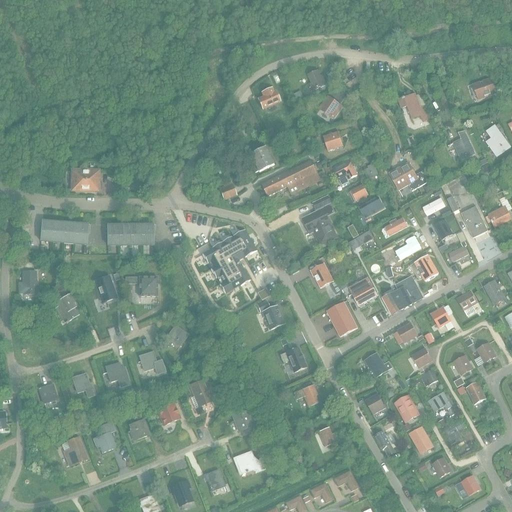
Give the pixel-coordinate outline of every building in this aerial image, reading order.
[(318,71),(308,76),(311,83),(309,84),(313,91),(326,85),(322,76),(320,76),(318,71)] [(487,84),(485,80),(472,85),(478,100),(497,94),(493,82),(487,84)] [(266,108),(280,102),(276,91),(274,92),(272,87),(262,92),(265,100),(263,101),(266,108)] [(423,122),(431,119),(426,106),(420,108),(415,94),(404,98),(404,97),(398,99),(402,109),(407,107),(412,118),(421,115),(423,122)] [(334,120),(343,108),(328,97),(319,110),(334,120)] [(511,147),(495,125),(487,131),(492,138),(487,142),(492,149),(494,148),(499,155),(511,147)] [(328,151),(343,146),(339,132),(323,137),(328,151)] [(475,154),(472,148),(464,132),(458,134),(461,140),(453,144),(461,161),(475,154)] [(260,172),(275,164),(266,148),(251,155),(260,172)] [(291,194),(321,180),(312,161),(262,185),(268,197),(288,187),(291,194)] [(338,178),(339,178),(342,183),(357,175),(351,162),(335,171),(338,178)] [(409,164),(388,176),(398,192),(408,186),(412,192),(428,182),(422,172),(416,176),(409,164)] [(377,174),(373,165),(369,166),(370,168),(364,171),(367,178),(377,174)] [(99,191),(99,171),(73,171),(72,191),(99,191)] [(368,196),(362,185),(351,191),(356,201),(368,196)] [(224,200),(236,196),(232,186),(220,190),(224,200)] [(501,213),(490,218),(495,227),(511,219),(508,212),(511,209),(504,192),(498,195),(504,208),(499,210),(501,213)] [(317,210),(331,203),(328,196),(313,203),(317,210)] [(453,213),(459,210),(452,196),(446,199),(453,213)] [(385,209),(378,198),(359,208),(365,219),(385,209)] [(427,216),(445,207),(441,199),(423,208),(427,216)] [(334,204),(328,207),(332,215),(338,212),(334,204)] [(488,232),(481,216),(476,207),(461,214),(473,239),(488,232)] [(330,223),(327,216),(323,208),(316,212),(317,214),(313,216),(312,214),(303,218),(310,233),(315,230),(316,232),(317,232),(320,238),(317,239),(320,245),(337,237),(330,223)] [(385,228),(389,236),(407,227),(403,219),(385,228)] [(445,221),(434,226),(441,241),(452,235),(446,222),(445,221)] [(87,234),(88,228),(42,224),(41,242),(86,246),(87,235),(87,234)] [(359,236),(353,225),(347,228),(353,239),(359,236)] [(153,235),(154,235),(154,228),(108,228),(108,246),(153,246),(153,235)] [(202,255),(225,294),(249,281),(238,261),(256,251),(245,230),(202,255)] [(417,243),(400,253),(404,260),(421,250),(417,243)] [(468,255),(464,247),(449,254),(453,262),(468,255)] [(425,282),(438,274),(427,256),(411,266),(417,277),(422,275),(425,282)] [(311,272),(314,278),(315,278),(321,289),(332,284),(323,266),(311,272)] [(23,295),(36,294),(35,272),(22,272),(23,295)] [(398,291),(391,294),(401,311),(413,305),(413,304),(422,299),(410,277),(395,285),(398,291)] [(109,278),(95,282),(102,304),(116,299),(109,278)] [(157,278),(139,278),(139,297),(157,297),(157,278)] [(495,305),(505,299),(494,281),(485,287),(495,305)] [(359,307),(377,297),(370,283),(351,293),(359,307)] [(464,311),(477,303),(470,292),(457,300),(464,311)] [(392,316),(401,311),(391,294),(383,299),(392,316)] [(67,296),(56,303),(58,307),(56,309),(66,324),(69,323),(68,322),(78,315),(72,306),(74,305),(67,296)] [(260,313),(262,312),(266,322),(270,331),(284,325),(276,307),(270,309),(267,302),(257,306),(260,313)] [(340,337),(357,328),(344,302),(327,311),(340,337)] [(439,329),(451,322),(443,308),(431,315),(439,329)] [(404,344),(418,336),(411,324),(397,331),(404,344)] [(180,347),(188,335),(175,326),(167,337),(180,347)] [(484,364),(496,357),(489,344),(477,350),(484,364)] [(298,348),(279,356),(283,364),(289,362),(294,373),(306,368),(298,348)] [(432,361),(425,349),(412,357),(419,369),(432,361)] [(153,352),(140,356),(145,372),(155,368),(157,375),(166,372),(162,360),(156,362),(153,352)] [(392,368),(388,363),(384,366),(377,354),(365,362),(369,368),(368,369),(371,374),(372,373),(375,378),(392,368)] [(461,376),(473,370),(465,357),(453,363),(461,376)] [(106,367),(111,383),(119,380),(121,388),(130,385),(125,369),(122,370),(119,363),(106,367)] [(443,386),(433,369),(421,376),(431,393),(443,386)] [(78,393),(84,391),(87,399),(95,396),(91,383),(89,384),(86,374),(72,378),(78,393)] [(201,406),(212,402),(203,380),(190,386),(195,397),(197,396),(201,406)] [(478,383),(466,389),(474,405),(486,399),(478,383)] [(44,404),(58,399),(53,384),(39,389),(44,404)] [(310,407),(319,403),(316,397),(318,396),(315,387),(302,392),(304,397),(306,396),(310,407)] [(452,407),(447,398),(443,392),(431,400),(433,403),(430,405),(434,413),(444,407),(446,410),(452,407)] [(373,415),(385,408),(378,394),(366,401),(373,415)] [(418,416),(408,397),(396,404),(403,417),(411,413),(414,418),(418,416)] [(174,404),(158,411),(164,426),(180,419),(174,404)] [(240,431),(254,426),(249,411),(233,417),(235,422),(237,422),(240,431)] [(136,440),(149,434),(143,420),(130,425),(132,431),(133,430),(136,440)] [(462,439),(456,429),(463,425),(461,421),(454,425),(455,426),(444,432),(448,440),(451,445),(456,443),(458,447),(464,444),(462,439)] [(96,438),(100,448),(102,453),(113,449),(111,445),(114,444),(110,433),(115,431),(111,422),(98,427),(102,436),(96,438)] [(421,453),(432,447),(421,428),(410,434),(421,453)] [(325,448),(337,442),(334,435),(332,435),(329,429),(320,432),(325,443),(323,443),(325,448)] [(389,457),(395,453),(390,446),(391,445),(383,431),(375,436),(383,450),(384,449),(389,457)] [(71,451),(65,453),(70,466),(87,459),(79,439),(68,443),(71,451)] [(237,458),(243,473),(255,469),(256,472),(263,469),(260,461),(254,463),(250,453),(237,458)] [(439,479),(451,472),(444,459),(432,465),(439,479)] [(212,473),(205,476),(212,492),(219,489),(219,490),(225,487),(219,471),(212,473)] [(350,471),(333,480),(337,488),(346,483),(350,492),(358,488),(350,471)] [(468,497),(480,490),(473,477),(461,483),(468,497)] [(190,488),(188,482),(171,489),(173,495),(175,494),(180,506),(193,501),(188,489),(190,488)] [(324,484),(309,491),(313,499),(321,496),(324,504),(333,500),(324,484)] [(144,511),(156,511),(159,511),(154,495),(148,498),(139,502),(141,508),(142,507),(144,511)] [(307,511),(300,496),(285,504),(288,511),(295,508),(297,511),(307,511)]
